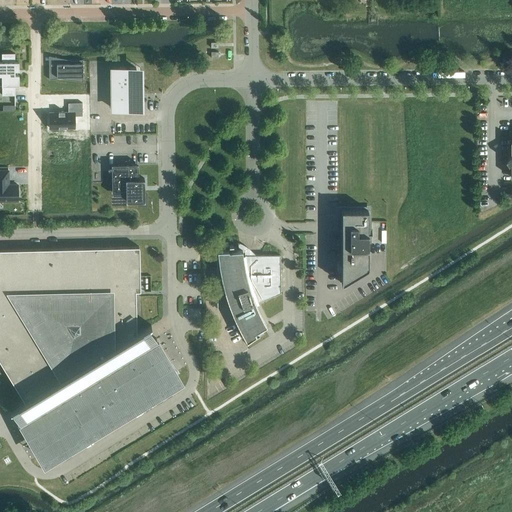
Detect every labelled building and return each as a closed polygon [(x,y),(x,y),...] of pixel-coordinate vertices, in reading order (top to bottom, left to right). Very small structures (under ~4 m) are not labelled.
[(19,75),(15,75),(15,70),(19,70),(19,62),(15,62),(15,53),(2,53),(2,62),(0,61),(0,75),(2,75),(2,95),(14,95),(15,105),(15,85),(19,85),(19,75)] [(69,60),(59,58),(59,63),(53,63),(53,66),(49,66),(49,79),(50,79),(50,76),(82,76),(82,82),(83,82),(83,59),(82,59),(82,63),(69,63),(69,60)] [(136,67),(113,68),(114,83),(118,82),(118,94),(114,94),(114,109),(136,109),(136,67)] [(68,113),(49,113),(50,128),(75,128),(74,116),(82,116),(82,103),(68,103),(68,113)] [(145,200),(144,178),(137,178),(137,165),(130,165),(130,160),(129,160),(129,161),(125,161),(125,164),(125,165),(121,165),(113,165),(113,172),(113,193),(126,193),(126,201),(145,200)] [(0,200),(18,201),(18,185),(8,185),(8,171),(0,170),(0,200)] [(368,209),(341,209),(341,283),(368,267),(368,243),(371,243),(371,224),(368,224),(368,209)] [(156,338),(150,342),(143,330),(150,326),(151,325),(150,325),(136,333),(136,290),(140,290),(139,246),(0,249),(0,360),(25,401),(11,410),(12,410),(19,406),(26,417),(20,421),(35,447),(42,443),(47,451),(171,376),(166,368),(172,364),(156,338)] [(245,256),(243,256),(242,249),(229,250),(229,249),(217,249),(217,254),(216,254),(217,309),(218,308),(217,282),(222,281),(226,296),(229,304),(232,313),(236,321),(244,336),(247,340),(256,334),(254,331),(266,324),(262,317),(259,310),(255,301),(256,300),(257,302),(281,292),(280,254),(245,255),(245,256)]
